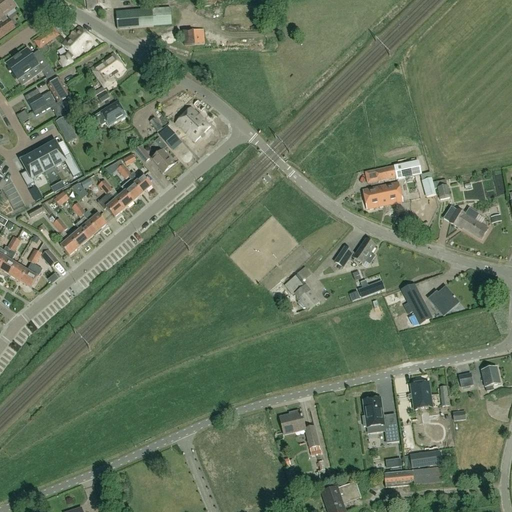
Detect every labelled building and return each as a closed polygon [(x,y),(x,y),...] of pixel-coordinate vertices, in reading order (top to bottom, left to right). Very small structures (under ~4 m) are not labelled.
[(5,16),(16,8),(10,0),(0,0),(0,22),(6,18),(5,16)] [(86,0),(88,11),(110,9),(108,0),(86,0)] [(170,9),(116,13),(117,31),(154,27),(171,26),(170,9)] [(0,39),(0,40),(15,29),(8,20),(0,25),(0,39)] [(45,47),(60,36),(53,27),(38,38),(45,47)] [(208,40),(207,27),(196,27),(196,41),(208,40)] [(62,45),(69,52),(59,58),(60,61),(59,62),(63,70),(74,64),(72,60),(74,57),(75,58),(84,49),(87,49),(89,48),(91,47),(92,44),(91,42),(92,41),(79,29),(62,45)] [(17,58),(6,65),(12,73),(17,81),(27,74),(38,67),(40,70),(42,73),(42,72),(42,73),(46,79),(50,76),(54,74),(49,67),(44,60),(39,52),(35,55),(32,57),(29,54),(27,51),(17,58)] [(106,91),(105,89),(115,82),(112,78),(124,70),(113,54),(91,70),(103,88),(92,95),(95,99),(106,91)] [(49,87),(58,104),(69,97),(59,80),(49,87)] [(50,94),(42,99),(37,91),(25,98),(36,117),(48,110),(56,105),(50,94)] [(110,97),(106,92),(97,97),(101,103),(110,97)] [(198,101),(193,106),(200,113),(206,108),(198,101)] [(118,103),(100,114),(100,113),(94,117),(101,128),(106,124),(108,128),(120,120),(121,121),(125,119),(125,118),(126,117),(118,103)] [(176,124),(194,143),(210,127),(191,108),(176,124)] [(74,134),(65,118),(56,123),(65,139),(74,134)] [(154,119),(150,123),(157,133),(162,130),(154,119)] [(169,147),(178,139),(170,131),(161,139),(169,147)] [(55,143),(44,150),(54,169),(65,163),(73,178),(80,174),(70,155),(64,158),(55,143)] [(135,152),(145,164),(151,160),(140,147),(135,152)] [(54,169),(44,150),(33,156),(43,175),(54,169)] [(163,175),(174,165),(163,151),(151,161),(163,175)] [(43,175),(33,156),(21,162),(27,172),(21,176),(27,187),(34,184),(33,180),(43,175)] [(384,181),(396,178),(397,181),(421,175),(418,162),(382,170),(384,181)] [(128,171),(123,166),(116,171),(120,175),(121,175),(124,172),(125,173),(128,171)] [(368,173),(372,180),(380,175),(376,168),(368,173)] [(121,175),(120,175),(125,181),(128,178),(131,175),(128,171),(125,173),(124,172),(121,175)] [(131,175),(128,178),(134,185),(143,195),(152,187),(144,177),(139,180),(133,174),(131,175)] [(446,180),(433,183),(435,190),(437,190),(440,201),(450,199),(446,180)] [(106,189),(109,187),(105,181),(98,187),(102,191),(105,188),(106,189)] [(64,188),(61,183),(56,186),(59,191),(64,188)] [(403,203),(399,184),(363,191),(367,211),(403,203)] [(79,185),(72,189),(82,201),(88,196),(79,185)] [(143,195),(134,185),(125,193),(133,203),(143,195)] [(106,209),(114,219),(124,211),(115,201),(109,194),(113,191),(109,187),(106,189),(103,192),(106,196),(97,203),(103,211),(106,209)] [(64,193),(54,201),(60,208),(67,202),(70,205),(69,206),(72,209),(75,207),(64,193)] [(133,203),(125,193),(115,201),(124,211),(133,203)] [(36,203),(42,200),(39,194),(33,198),(35,203),(36,203)] [(78,204),(75,207),(72,209),(75,214),(78,211),(79,212),(82,209),(78,204)] [(41,208),(28,216),(31,220),(43,213),(44,216),(47,213),(45,211),(43,208),(41,209),(41,208)] [(451,208),(443,220),(462,232),(463,230),(482,242),(490,230),(476,221),(479,215),(469,209),(465,215),(457,210),(457,211),(451,208)] [(78,211),(75,214),(80,219),(80,223),(76,227),(88,241),(97,233),(83,216),(86,214),(82,209),(79,212),(78,211)] [(86,214),(83,216),(97,233),(107,225),(98,215),(94,219),(88,212),(86,214)] [(54,215),(52,218),(56,222),(53,225),(57,229),(60,227),(60,228),(64,225),(59,220),(54,215)] [(8,222),(0,217),(0,225),(5,228),(8,222)] [(56,222),(52,218),(49,220),(53,225),(53,226),(61,235),(60,236),(66,243),(60,247),(69,257),(79,249),(70,239),(64,233),(67,230),(64,225),(60,228),(60,227),(57,229),(53,225),(56,222)] [(8,223),(5,228),(11,231),(14,226),(8,223)] [(88,241),(76,227),(75,227),(79,231),(70,239),(79,249),(88,241)] [(13,238),(11,243),(14,245),(13,246),(18,249),(21,243),(20,243),(22,240),(19,238),(17,240),(13,238)] [(375,258),(371,254),(375,247),(366,240),(353,258),(362,264),(361,266),(366,270),(375,258)] [(14,245),(11,243),(7,249),(6,248),(4,251),(0,249),(0,245),(0,268),(10,251),(15,254),(18,249),(13,246),(14,245)] [(344,249),(334,264),(342,269),(352,254),(344,249)] [(10,251),(0,268),(0,271),(9,277),(16,265),(12,262),(16,255),(15,254),(10,251)] [(41,255),(35,251),(32,256),(35,258),(34,259),(38,261),(41,255)] [(49,252),(42,258),(51,268),(58,263),(49,252)] [(35,258),(32,256),(28,263),(31,264),(32,264),(35,266),(38,261),(34,259),(35,258)] [(308,262),(302,269),(308,275),(315,268),(308,262)] [(32,264),(31,264),(27,272),(20,283),(31,290),(42,270),(35,266),(32,264)] [(27,272),(16,265),(9,277),(20,283),(27,272)] [(320,303),(304,283),(298,276),(284,287),(293,297),(295,296),(308,312),(320,303)] [(362,289),(359,291),(362,299),(384,291),(381,282),(368,287),(366,282),(360,284),(362,289)] [(436,293),(429,300),(443,317),(459,304),(445,288),(438,295),(436,293)] [(358,294),(350,297),(352,303),(360,300),(358,294)] [(431,319),(420,298),(409,303),(420,325),(431,319)] [(450,332),(461,327),(457,318),(446,323),(450,332)] [(494,391),(492,387),(500,385),(496,368),(481,372),(486,393),(494,391)] [(471,376),(459,379),(461,388),(473,386),(471,376)] [(429,384),(411,387),(415,412),(432,409),(429,384)] [(367,429),(384,426),(381,399),(363,402),(365,418),(362,418),(364,428),(366,427),(367,429)] [(391,400),(392,423),(406,423),(405,399),(391,400)] [(305,428),(301,413),(299,414),(298,412),(292,414),(293,415),(280,419),(284,436),(295,434),(294,431),(305,428)] [(454,423),(466,421),(465,412),(452,414),(454,423)] [(320,452),(314,427),(304,430),(309,450),(310,450),(312,458),(322,456),(321,451),(320,452)] [(387,444),(399,443),(397,427),(385,429),(387,444)] [(448,456),(460,455),(459,435),(447,435),(448,456)] [(439,454),(409,458),(411,470),(441,466),(439,454)] [(400,460),(386,462),(387,470),(401,468),(400,460)] [(328,483),(323,463),(318,464),(320,472),(318,473),(319,478),(321,484),(328,483)] [(385,485),(386,489),(443,484),(442,469),(412,472),(412,473),(385,475),(384,476),(385,485)] [(321,484),(319,478),(304,482),(306,488),(321,484)] [(356,484),(338,490),(338,489),(321,494),(327,511),(345,511),(343,505),(361,499),(356,484)]
